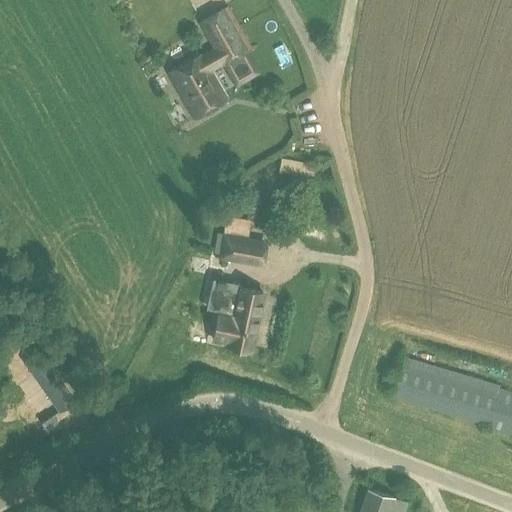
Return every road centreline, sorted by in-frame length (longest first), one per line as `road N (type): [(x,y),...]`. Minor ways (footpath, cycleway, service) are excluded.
road 1 (unclassified): [(0,501),(188,405),(218,401),(511,503)]
road 2 (track): [(352,0),(333,125),(369,262),(321,431)]
